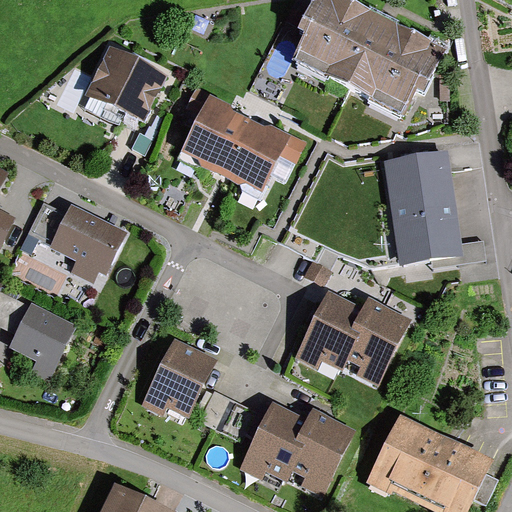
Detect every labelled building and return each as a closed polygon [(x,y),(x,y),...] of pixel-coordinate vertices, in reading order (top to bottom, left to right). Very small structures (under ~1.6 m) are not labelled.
[(442,57),(325,0),(321,0),(304,36),(310,39),(297,65),(403,117),(415,93),(423,96),(442,57)] [(166,81),(111,55),(86,107),(142,133),(166,81)] [(219,109),(197,98),(188,115),(207,124),(185,168),(265,208),(288,161),(298,165),(305,151),(219,109)] [(448,160),(381,170),(397,277),(464,268),(448,160)] [(125,239),(73,214),(55,252),(106,277),(125,239)] [(366,327),(326,307),(297,366),(341,388),(347,375),(381,391),(411,330),(374,312),(366,327)] [(75,332),(35,312),(15,352),(41,365),(36,375),(50,382),(75,332)] [(218,365),(175,343),(142,409),(163,419),(167,412),(189,423),(218,365)] [(257,414),(215,393),(200,423),(252,449),(270,414),(259,409),(257,414)] [(274,406),(270,414),(252,449),(241,472),(262,483),(266,475),(288,486),(290,483),(324,500),(356,434),(313,413),(308,423),(274,406)] [(467,511),(489,469),(402,427),(372,487),(423,511),(467,511)] [(151,511),(117,495),(108,511),(151,511)]
